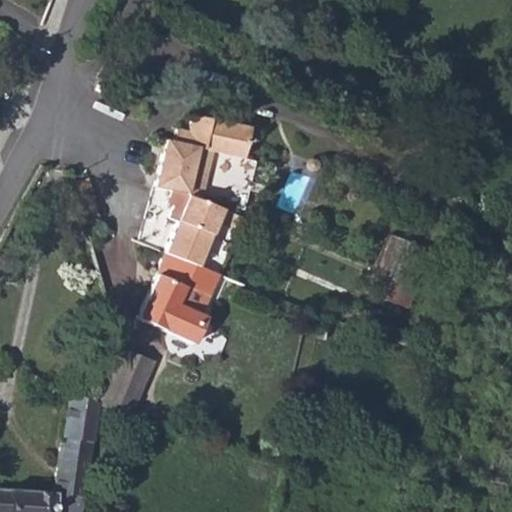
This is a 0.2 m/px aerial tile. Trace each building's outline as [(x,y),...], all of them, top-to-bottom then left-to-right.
[(163,141),(152,186),(170,190),(174,190),(175,187),(179,189),(180,186),(184,188),(185,187),(195,191),(197,185),(181,181),(187,161),(202,164),(207,142),(238,145),(242,114),(186,109),(184,127),(183,139),(173,138),(164,137),(163,141)] [(175,126),(173,138),(183,139),(184,127),(175,126)] [(181,181),(197,185),(202,164),(187,161),(181,181)] [(69,183),(78,210),(95,206),(85,178),(69,183)] [(175,221),(194,229),(209,235),(215,220),(235,228),(239,218),(196,199),(199,192),(195,191),(185,187),(184,188),(180,186),(179,189),(175,187),(174,190),(170,190),(166,202),(171,205),(166,217),(175,221)] [(195,267),(209,235),(194,229),(175,221),(162,253),(192,265),(195,267)] [(388,232),(375,266),(373,272),(386,277),(401,238),(388,232)] [(386,277),(406,285),(420,245),(401,238),(386,277)] [(186,279),(192,265),(162,253),(135,318),(189,341),(211,290),(186,279)] [(366,292),(404,307),(412,287),(406,285),(386,277),(373,272),(366,292)] [(357,326),(376,334),(379,325),(360,317),(357,326)] [(96,404),(128,416),(130,411),(150,363),(120,349),(96,404)] [(130,411),(171,428),(196,370),(156,352),(150,363),(130,411)] [(0,511),(78,511),(96,404),(88,400),(67,393),(53,491),(0,487),(0,511)] [(184,451),(218,462),(224,447),(210,443),(190,436),(184,451)] [(118,466),(126,470),(131,457),(122,453),(118,466)]
